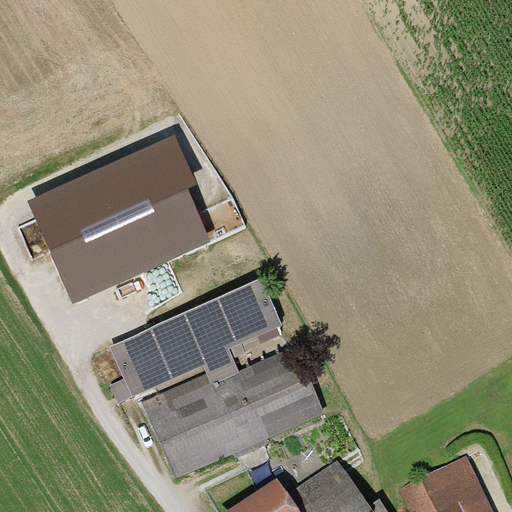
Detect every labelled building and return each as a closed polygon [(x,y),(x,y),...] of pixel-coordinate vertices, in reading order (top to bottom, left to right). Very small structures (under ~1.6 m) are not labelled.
[(32,205),(73,310),(215,255),(193,199),(200,196),(181,147),(32,205)] [(212,385),(238,374),(228,351),(281,327),(261,281),(110,348),(124,380),(132,398),(203,366),(208,375),(212,385)] [(162,405),(146,412),(174,480),(324,414),(295,349),(238,374),(212,385),(208,375),(158,395),(162,405)] [(132,398),(124,380),(111,385),(119,403),(132,398)] [(491,511),(466,457),(400,488),(410,511),(491,511)] [(370,509),(338,462),(289,495),(300,511),(386,511),(380,501),(370,509)] [(280,481),(231,511),(300,511),(289,495),(280,481)]
